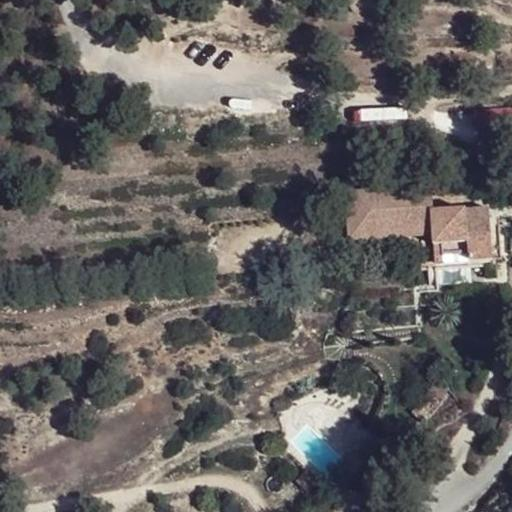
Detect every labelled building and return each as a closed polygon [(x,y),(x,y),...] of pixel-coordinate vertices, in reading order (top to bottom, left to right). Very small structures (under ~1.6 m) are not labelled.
[(174,97),(174,70),(120,70),(121,98),(174,97)] [(511,107),(478,107),(480,131),(511,130),(511,107)] [(493,262),(490,225),(488,208),(433,210),(431,187),(344,192),(348,233),(430,228),(431,238),(432,244),(469,243),(470,259),(470,264),(493,262)] [(500,224),(490,225),(493,262),(504,261),(500,224)] [(348,245),(431,238),(430,228),(348,233),(348,245)] [(443,260),(470,259),(469,243),(432,244),(433,266),(444,265),(443,260)] [(467,269),(447,270),(448,285),(468,285),(467,269)] [(413,413),(425,424),(449,395),(436,385),(413,413)]
